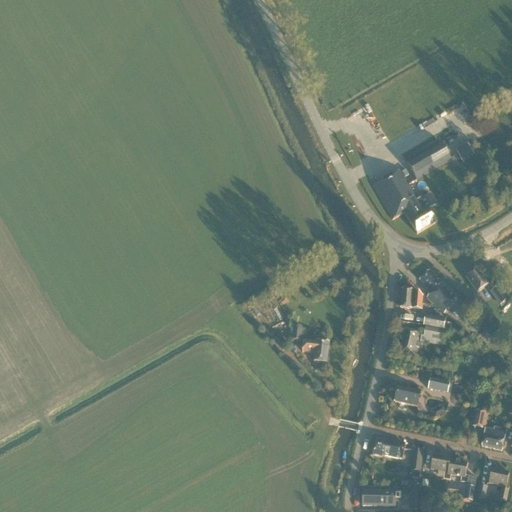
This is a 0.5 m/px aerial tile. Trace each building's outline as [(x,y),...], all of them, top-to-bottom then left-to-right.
[(436,69),(376,104),(397,140),(457,105),(436,69)] [(450,158),(441,144),(406,165),(417,183),(452,162),(450,158)] [(467,145),(455,152),(462,164),(474,157),(467,145)] [(393,221),(404,215),(416,235),(437,223),(429,211),(427,212),(420,200),(418,202),(400,171),(373,187),(393,221)] [(464,201),(458,204),(462,211),(467,208),(464,201)] [(420,281),(432,293),(427,299),(444,315),(457,301),(440,285),(442,284),(429,272),(420,281)] [(466,279),(477,294),(487,287),(476,272),(466,279)] [(509,301),(499,287),(490,294),(500,307),(509,301)] [(401,290),(400,309),(411,310),(422,311),(422,306),(423,297),(418,293),(413,293),(413,291),(401,290)] [(432,307),(423,297),(422,306),(432,307)] [(423,327),(444,331),(445,324),(446,321),(425,317),(423,327)] [(479,317),(473,323),(480,329),(486,323),(479,317)] [(445,324),(444,331),(451,332),(452,325),(445,324)] [(491,328),(485,334),(493,342),(499,336),(491,328)] [(292,341),(300,342),(302,330),(294,329),(292,341)] [(406,331),(401,353),(417,357),(420,343),(440,347),(443,332),(425,329),(424,338),(421,337),(421,335),(417,335),(417,333),(406,331)] [(316,343),(316,344),(303,342),(302,353),(315,355),(314,364),(327,365),(329,344),(316,343)] [(429,380),(428,390),(448,395),(449,384),(429,380)] [(395,403),(417,408),(420,393),(398,388),(395,403)] [(488,415),(476,412),(473,428),(485,431),(488,415)] [(502,452),(506,435),(485,431),(482,448),(502,452)] [(376,441),(373,457),(382,459),(382,458),(401,462),(405,446),(387,442),(386,443),(376,441)] [(419,479),(422,453),(413,452),(411,472),(413,472),(412,479),(419,479)] [(448,477),(450,462),(451,460),(433,457),(430,471),(444,474),(443,481),(450,482),(451,477),(448,477)] [(467,485),(468,478),(465,477),(467,465),(450,462),(448,477),(451,477),(461,479),(460,484),(467,485)] [(506,504),(508,494),(509,487),(507,486),(509,475),(491,471),(489,485),(502,488),(501,493),(500,502),(506,504)] [(474,504),(482,506),(482,501),(484,501),(487,488),(479,486),(476,500),(475,499),(474,504)] [(475,489),(466,488),(464,502),(473,503),(475,489)] [(362,493),(362,507),(390,508),(390,501),(395,501),(395,493),(362,493)] [(411,493),(411,511),(421,511),(421,493),(411,493)]
